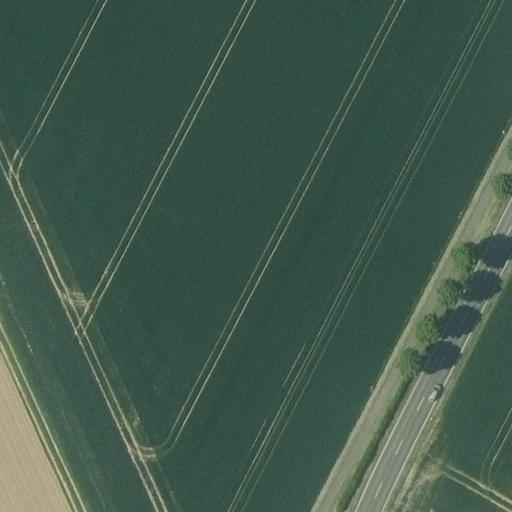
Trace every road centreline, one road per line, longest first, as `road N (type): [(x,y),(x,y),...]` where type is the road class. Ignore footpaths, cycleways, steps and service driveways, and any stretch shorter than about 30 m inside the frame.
road 1 (secondary): [(511,227),(368,511)]
road 2 (track): [(0,306),(85,511)]
